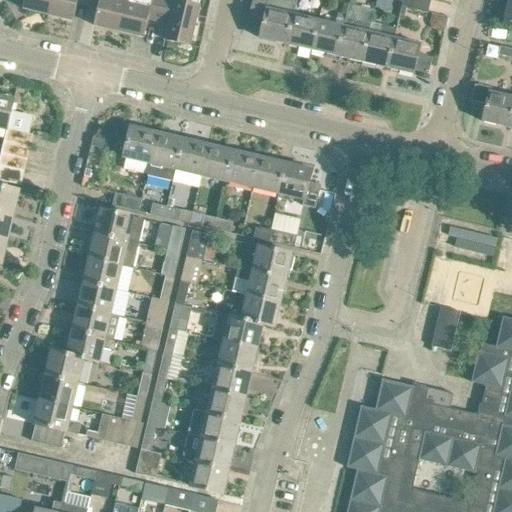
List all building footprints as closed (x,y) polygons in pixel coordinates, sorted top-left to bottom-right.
[(48,15),(51,0),(26,0),(24,9),(48,15)] [(51,0),(48,15),(73,21),(77,0),(51,0)] [(119,32),(126,0),(93,0),(100,2),(95,26),(119,32)] [(160,16),(163,0),(126,0),(119,32),(144,38),(150,13),(160,16)] [(190,46),(199,6),(200,0),(186,0),(185,3),(175,1),(175,2),(166,0),(163,0),(160,16),(171,18),(166,41),(190,46)] [(285,45),(292,15),(295,0),(283,0),(284,0),(281,0),(252,0),(248,23),(263,26),(260,39),(285,45)] [(403,0),(403,3),(399,16),(405,18),(407,9),(428,14),(431,0),(403,0)] [(311,51),(317,21),(292,15),(285,45),(311,51)] [(361,62),(370,24),(345,18),(343,27),(336,57),(361,62)] [(336,57),(343,27),(317,21),(311,51),(336,57)] [(387,68),(394,38),(396,30),(370,24),(361,62),(387,68)] [(432,58),(418,55),(420,45),(394,38),(387,68),(413,75),(414,71),(428,75),(432,58)] [(511,59),(511,49),(500,47),(498,57),(511,59)] [(508,128),(511,111),(511,97),(491,93),(492,89),(475,85),(471,101),(487,105),(483,122),(508,128)] [(25,117),(11,114),(14,101),(0,97),(0,127),(7,129),(27,134),(29,124),(25,117)] [(33,135),(27,134),(7,129),(4,142),(30,148),(33,135)] [(149,163),(156,134),(156,132),(143,129),(143,131),(131,129),(124,157),(127,158),(125,167),(148,173),(151,163),(149,163)] [(172,183),(176,169),(182,141),(171,138),(172,135),(159,132),(158,135),(156,134),(149,163),(151,163),(148,173),(147,176),(172,183)] [(201,175),(208,147),(207,147),(208,144),(195,141),(194,144),(182,141),(176,169),(201,175)] [(27,160),(30,148),(4,142),(1,154),(27,160)] [(227,181),(233,153),(223,150),(223,147),(210,144),(210,147),(208,147),(201,175),(227,181)] [(253,187),(259,159),(258,159),(259,156),(246,153),(245,156),(233,153),(227,181),(253,187)] [(0,167),(24,173),(27,160),(1,154),(0,157),(0,167)] [(279,193),(286,165),(274,162),(275,160),(262,157),(261,159),(259,159),(253,187),(279,193)] [(315,209),(321,186),(309,183),(312,171),(310,171),(311,168),(297,165),(297,168),(286,165),(279,193),(304,199),(302,206),(315,209)] [(0,180),(21,186),(24,173),(0,167),(0,180)] [(0,214),(14,218),(20,192),(0,186),(0,214)] [(142,200),(115,194),(112,206),(139,212),(142,200)] [(164,218),(167,208),(153,204),(150,215),(164,218)] [(182,211),(167,208),(164,218),(179,222),(182,211)] [(145,220),(133,217),(100,209),(94,235),(139,245),(145,220)] [(0,239),(8,241),(14,218),(0,214),(0,239)] [(215,230),(218,220),(204,217),(202,227),(215,230)] [(233,223),(218,220),(215,230),(231,234),(233,223)] [(173,227),(167,252),(180,255),(186,230),(173,227)] [(268,242),(270,232),(256,229),(254,239),(268,242)] [(193,231),(187,257),(203,260),(209,235),(193,231)] [(270,231),(270,232),(268,242),(294,249),(297,237),(270,231)] [(133,268),(139,245),(94,235),(88,260),(121,267),(122,265),(133,268)] [(0,264),(3,265),(8,241),(0,239),(0,264)] [(291,271),(295,257),(292,256),(292,254),(260,247),(254,272),(286,280),(289,270),(291,271)] [(174,278),(180,255),(167,252),(162,275),(166,276),(174,278)] [(197,284),(203,260),(187,257),(181,281),(189,282),(197,284)] [(116,291),(121,267),(88,260),(83,284),(116,291)] [(281,304),(286,280),(254,272),(238,268),(232,293),(248,297),(281,304)] [(168,302),(174,278),(166,276),(160,300),(168,302)] [(183,307),(189,282),(181,281),(175,305),(183,307)] [(110,315),(116,291),(83,284),(77,308),(110,315)] [(275,328),(281,304),(248,297),(245,310),(234,308),(231,318),(243,321),(262,325),(275,328)] [(163,325),(168,302),(160,300),(152,298),(147,322),(163,325)] [(192,309),(183,307),(175,305),(169,330),(178,332),(186,334),(192,309)] [(105,340),(105,338),(110,315),(77,308),(71,332),(105,340)] [(451,351),(460,313),(460,312),(440,308),(431,347),(451,351)] [(257,351),(262,325),(243,321),(231,318),(218,315),(212,340),(224,343),(257,351)] [(511,511),(511,319),(503,317),(496,347),(482,344),(480,352),(478,351),(471,382),(486,387),(479,416),(450,409),(453,394),(424,387),(424,386),(423,386),(422,389),(382,380),(375,410),(361,406),(347,468),(357,471),(347,511),(511,511)] [(157,350),(163,325),(147,322),(141,346),(149,348),(157,350)] [(172,356),(178,332),(169,330),(164,354),(172,356)] [(116,341),(105,338),(105,340),(71,332),(66,355),(83,360),(83,359),(99,363),(103,348),(114,350),(116,341)] [(251,375),(257,351),(224,343),(219,367),(251,375)] [(151,376),(157,350),(149,348),(143,374),(151,376)] [(77,384),(83,360),(66,355),(51,351),(45,376),(77,384)] [(167,380),(172,356),(164,354),(158,378),(167,380)] [(246,399),(251,375),(219,367),(213,391),(246,399)] [(145,400),(151,376),(143,374),(138,398),(145,400)] [(72,408),(77,384),(45,376),(39,400),(72,408)] [(161,404),(167,380),(158,378),(152,402),(161,404)] [(247,414),(250,400),(246,399),(213,391),(208,415),(240,422),(242,413),(247,414)] [(139,423),(145,400),(138,398),(132,422),(139,423)] [(68,421),(72,408),(39,400),(33,425),(78,435),(80,424),(68,421)] [(155,428),(161,404),(152,402),(147,427),(155,428)] [(115,444),(121,419),(102,415),(98,433),(87,431),(85,437),(115,444)] [(235,447),(240,422),(208,415),(202,440),(235,447)] [(126,446),(132,422),(121,419),(115,444),(126,446)] [(137,449),(143,424),(139,423),(132,422),(126,446),(137,449)] [(150,452),(155,428),(147,427),(141,450),(150,452)] [(229,472),(235,447),(202,440),(197,464),(229,472)] [(162,455),(150,452),(141,450),(135,475),(157,480),(162,455)] [(68,482),(70,474),(72,466),(18,454),(15,469),(68,482)] [(224,495),(229,472),(197,464),(191,488),(224,495)] [(94,480),(96,472),(72,466),(70,474),(94,480)] [(111,484),(118,486),(120,477),(96,472),(94,480),(91,494),(107,498),(111,484)] [(0,473),(0,486),(10,489),(13,477),(0,473)] [(143,491),(145,483),(120,477),(118,486),(143,491)] [(167,497),(168,489),(145,483),(143,491),(167,497)] [(190,510),(193,494),(168,489),(167,497),(165,505),(190,510)] [(214,511),(218,500),(193,494),(190,510),(197,511),(214,511)] [(61,511),(64,503),(54,501),(51,511),(45,511),(21,506),(19,511),(61,511)] [(87,511),(88,509),(64,503),(61,511),(87,511)]
